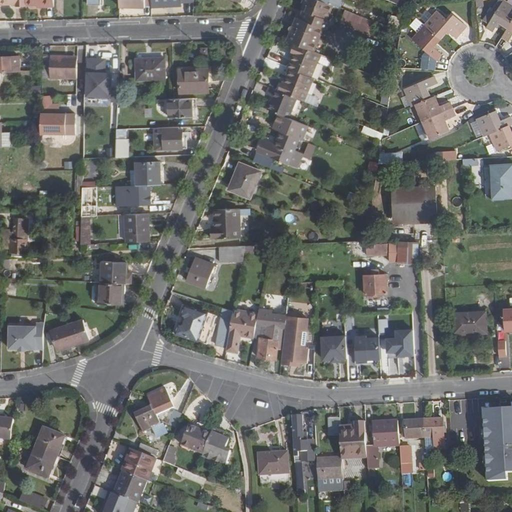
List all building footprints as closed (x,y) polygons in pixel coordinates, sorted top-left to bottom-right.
[(54,0),(26,0),(27,5),(37,5),(45,5),(45,8),(55,8),(54,0)] [(304,0),(300,10),(303,11),(300,20),(324,29),(327,30),(330,22),(326,20),(328,14),(330,14),(333,6),(320,1),(318,0),(304,0)] [(343,0),(320,0),(320,1),(333,6),(340,8),(343,0)] [(493,31),(499,23),(507,28),(511,21),(511,5),(504,0),(486,26),(493,31)] [(340,23),(370,34),(375,21),(345,10),(340,23)] [(438,11),(426,24),(442,39),(449,31),(457,38),(462,32),(458,28),(462,25),(453,17),(449,21),(438,11)] [(378,23),(400,31),(402,18),(389,15),(388,22),(379,21),(378,23)] [(314,52),(324,29),(300,20),(297,18),(287,42),(294,44),(314,52)] [(442,54),(435,47),(442,39),(426,24),(420,19),(413,27),(419,32),(413,39),(426,51),(422,56),(421,69),(435,70),(437,60),(442,54)] [(511,21),(507,28),(502,37),(509,42),(511,36),(511,21)] [(290,54),(293,55),(290,62),(293,63),(290,70),(293,70),(311,78),(320,55),(314,52),(294,44),(290,54)] [(96,54),(88,54),(86,97),(112,97),(113,73),(96,73),(96,54)] [(44,56),(43,78),(78,79),(79,60),(65,60),(65,56),(44,56)] [(13,57),(0,57),(0,71),(13,71),(20,71),(19,57),(13,57)] [(152,58),(152,61),(138,62),(138,80),(166,79),(165,58),(152,58)] [(396,59),(394,68),(404,69),(405,69),(405,60),(396,59)] [(210,92),(210,69),(181,69),(181,92),(210,92)] [(285,83),(282,82),(278,91),(304,101),(313,79),(311,78),(293,70),(290,77),(288,76),(285,83)] [(434,76),(405,89),(407,95),(412,106),(416,104),(431,98),(427,88),(438,84),(434,76)] [(288,118),(296,98),(278,91),(270,87),(267,94),(274,97),(268,110),(282,116),(288,118)] [(309,94),(306,101),(315,104),(317,98),(309,94)] [(412,106),(407,95),(401,98),(406,109),(412,106)] [(431,98),(416,104),(423,122),(452,109),(449,102),(440,106),(435,96),(431,98)] [(169,117),(193,117),(193,98),(176,99),(169,98),(169,117)] [(111,101),(110,127),(117,128),(118,102),(111,101)] [(452,109),(423,122),(431,139),(450,131),(446,120),(455,116),(452,109)] [(497,111),(477,119),(478,120),(484,135),(485,136),(490,134),(510,126),(511,125),(511,119),(511,116),(501,120),(497,111)] [(77,114),(42,113),(42,133),(76,134),(77,114)] [(305,125),(289,119),(283,133),(299,139),(305,125)] [(484,135),(478,120),(471,123),(477,138),(484,135)] [(183,128),(181,128),(181,126),(160,127),(160,133),(165,133),(165,149),(183,148),(183,128)] [(511,131),(510,126),(490,134),(497,151),(511,145),(511,131)] [(154,149),(165,149),(165,133),(160,133),(160,127),(154,127),(154,149)] [(380,139),(382,132),(362,127),(360,134),(380,139)] [(127,128),(117,129),(116,149),(115,157),(127,157),(127,128)] [(2,132),(3,147),(12,147),(11,132),(2,132)] [(303,155),(294,152),(299,139),(283,133),(281,132),(271,157),(297,167),(303,155)] [(116,149),(97,150),(97,158),(115,157),(116,149)] [(443,161),(443,152),(435,152),(435,155),(422,155),(423,159),(435,158),(436,161),(443,161)] [(257,153),(253,162),(269,168),(273,160),(257,153)] [(161,162),(137,162),(138,185),(151,185),(162,184),(161,162)] [(378,163),(369,162),(368,172),(377,173),(378,163)] [(244,165),(241,163),(236,176),(239,177),(244,165)] [(511,164),(487,165),(488,201),(511,200),(511,164)] [(252,199),(262,173),(244,165),(239,177),(236,176),(230,190),(252,199)] [(116,206),(152,205),(151,185),(138,185),(115,186),(116,206)] [(439,216),(437,186),(424,187),(426,217),(439,216)] [(96,187),(83,187),(83,194),(82,205),(97,205),(97,187),(96,187)] [(424,187),(394,188),(396,218),(426,217),(424,187)] [(349,192),(347,199),(354,202),(357,195),(349,192)] [(359,197),(356,203),(362,205),(365,199),(359,197)] [(314,199),(310,209),(317,212),(321,203),(314,199)] [(97,205),(82,205),(82,216),(91,216),(98,216),(97,205)] [(216,226),(213,226),(214,239),(241,238),(240,209),(215,210),(216,226)] [(150,213),(126,214),(127,242),(151,241),(150,213)] [(82,241),(82,245),(92,244),(91,216),(82,216),(82,226),(82,241)] [(15,219),(14,239),(11,239),(10,254),(29,255),(30,219),(15,219)] [(363,256),(388,256),(388,242),(362,243),(363,256)] [(417,263),(418,243),(400,242),(400,244),(399,250),(390,250),(390,258),(399,259),(399,262),(417,263)] [(220,247),(221,262),(243,261),(245,254),(246,247),(220,247)] [(292,248),(284,247),(282,260),(291,261),(292,248)] [(206,288),(215,265),(196,258),(187,281),(206,288)] [(127,262),(103,261),(102,282),(125,284),(131,284),(132,273),(126,273),(127,262)] [(387,294),(387,275),(379,275),(372,275),(365,276),(366,295),(387,294)] [(100,303),(124,304),(125,284),(102,282),(100,282),(100,303)] [(186,305),(177,334),(207,344),(216,316),(186,305)] [(511,308),(500,309),(500,333),(511,333),(511,308)] [(227,346),(234,311),(223,309),(217,344),(227,346)] [(234,310),(234,311),(227,346),(227,350),(238,352),(241,336),(254,338),(255,328),(258,313),(234,310)] [(487,332),(486,312),(452,314),(454,335),(471,335),(471,333),(487,332)] [(287,316),(286,331),(283,351),(282,364),(301,366),(301,363),(306,364),(308,348),(306,348),(309,319),(287,316)] [(84,342),(78,322),(52,330),(59,350),(84,342)] [(11,326),(10,349),(44,349),(45,323),(37,323),(37,326),(11,326)] [(286,331),(255,328),(254,338),(258,338),(255,358),(277,360),(278,350),(283,351),(286,331)] [(418,333),(400,334),(400,341),(391,341),(391,356),(401,356),(401,361),(419,360),(418,333)] [(367,335),(356,336),(357,363),(368,363),(368,360),(380,360),(380,336),(367,336),(367,335)] [(350,339),(326,340),(327,364),(336,363),(336,366),(345,366),(345,363),(351,362),(350,339)] [(505,357),(506,341),(497,340),(496,357),(505,357)] [(175,407),(166,388),(148,396),(152,405),(135,413),(144,432),(153,428),(158,440),(170,435),(164,423),(161,424),(157,415),(175,407)] [(511,405),(483,407),(487,479),(509,478),(509,471),(511,470),(511,405)] [(271,416),(269,410),(257,414),(260,420),(271,416)] [(175,413),(170,424),(177,427),(182,415),(175,413)] [(0,437),(12,439),(15,419),(4,418),(0,417),(0,437)] [(303,417),(294,417),(298,494),(305,493),(303,461),(315,460),(315,440),(304,440),(303,417)] [(340,435),(339,418),(329,418),(330,435),(340,435)] [(443,419),(425,420),(426,437),(435,437),(436,449),(445,449),(443,419)] [(374,422),(376,446),(368,447),(368,458),(370,477),(375,477),(375,469),(380,469),(379,447),(401,446),(399,420),(374,422)] [(406,421),(407,438),(426,437),(425,420),(406,421)] [(356,430),(341,431),(343,457),(343,459),(368,458),(368,447),(366,424),(356,425),(356,430)] [(201,435),(203,430),(191,425),(183,446),(191,449),(204,454),(210,439),(201,435)] [(67,436),(45,428),(37,449),(58,457),(67,436)] [(214,428),(212,434),(210,439),(204,454),(204,456),(227,465),(232,451),(227,449),(230,439),(225,437),(226,433),(214,428)] [(210,439),(212,434),(203,430),(201,435),(210,439)] [(154,448),(142,444),(139,451),(148,455),(151,456),(154,448)] [(410,446),(401,447),(402,464),(412,464),(410,446)] [(139,451),(130,448),(128,454),(132,455),(129,464),(127,464),(124,471),(139,477),(151,482),(160,460),(148,455),(139,451)] [(177,451),(169,448),(165,458),(164,461),(175,466),(176,463),(175,462),(176,459),(175,457),(177,451)] [(29,469),(50,478),(58,457),(37,449),(29,469)] [(290,473),(289,452),(260,453),(261,475),(290,473)] [(343,457),(318,459),(319,479),(344,478),(343,459),(343,457)] [(207,479),(187,470),(185,475),(206,483),(207,479)] [(139,477),(124,471),(116,493),(131,499),(138,502),(148,481),(139,477)] [(344,478),(319,479),(320,491),(345,490),(344,482),(344,478)] [(26,492),(22,501),(42,509),(46,500),(26,492)] [(106,511),(125,511),(131,499),(116,493),(114,492),(106,511)]
